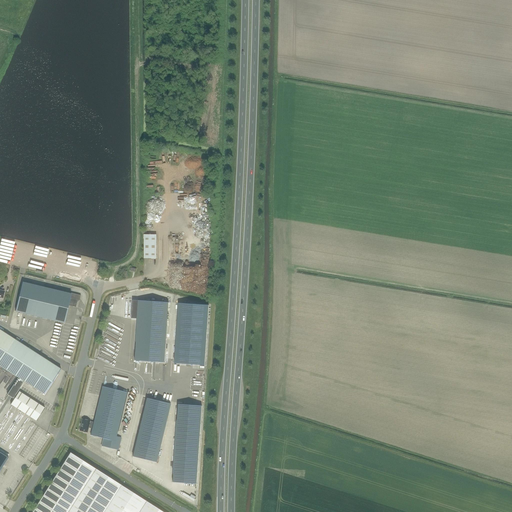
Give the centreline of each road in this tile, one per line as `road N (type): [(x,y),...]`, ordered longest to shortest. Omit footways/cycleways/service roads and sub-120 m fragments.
road 1 (trunk): [(231,511),(256,0)]
road 2 (trunk): [(245,0),(221,511)]
road 3 (unclassified): [(13,511),(68,421),(101,286)]
